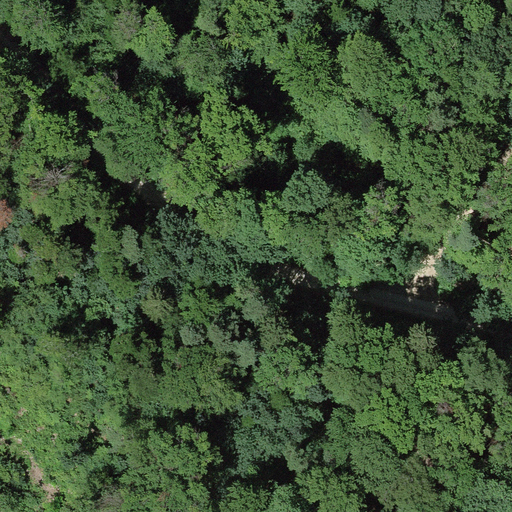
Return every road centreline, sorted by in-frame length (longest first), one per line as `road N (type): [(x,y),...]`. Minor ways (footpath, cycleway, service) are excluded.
road 1 (track): [(0,24),(196,242),(312,281),(403,300)]
road 2 (track): [(312,281),(338,336),(466,511)]
road 3 (track): [(511,151),(403,300)]
